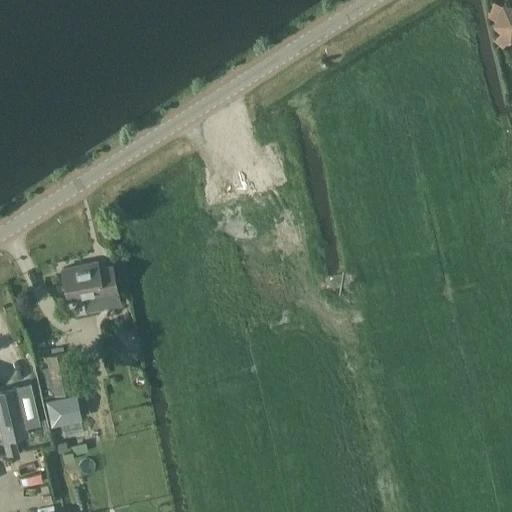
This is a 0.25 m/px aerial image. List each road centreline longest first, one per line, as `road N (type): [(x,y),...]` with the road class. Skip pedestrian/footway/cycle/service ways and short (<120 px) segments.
road 1 (track): [(511,277),(277,325),(202,106)]
road 2 (tertiary): [(0,235),(371,0)]
